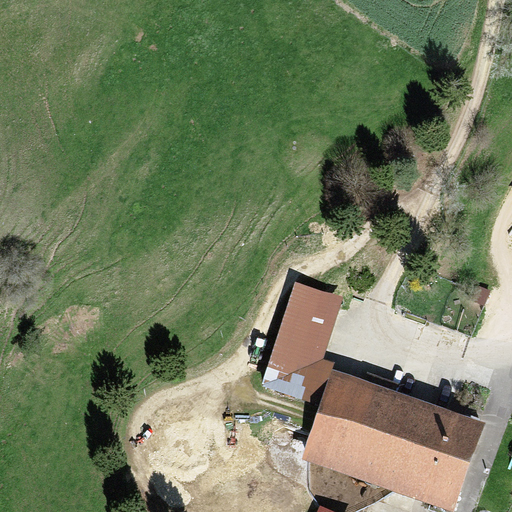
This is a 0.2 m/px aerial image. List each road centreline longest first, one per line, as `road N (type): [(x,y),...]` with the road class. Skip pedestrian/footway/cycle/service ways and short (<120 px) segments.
road 1 (track): [(460,511),(502,416),(493,350),(404,333),(376,306),(492,50),(499,0)]
road 2 (trunk): [(225,0),(511,457)]
road 3 (track): [(153,511),(138,494),(127,451),(131,420),(150,400),(239,357),(294,280),(330,265),(403,206),(423,208)]
